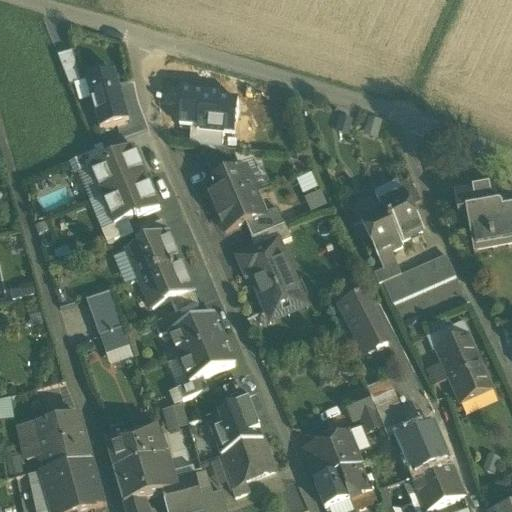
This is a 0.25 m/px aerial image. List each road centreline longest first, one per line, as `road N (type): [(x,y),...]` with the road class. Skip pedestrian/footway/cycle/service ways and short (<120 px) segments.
road 1 (residential): [(316,511),(141,93),(137,34)]
road 2 (residential): [(117,511),(0,129)]
road 3 (residential): [(137,34),(416,124)]
road 4 (residential): [(466,288),(417,169),(416,124)]
